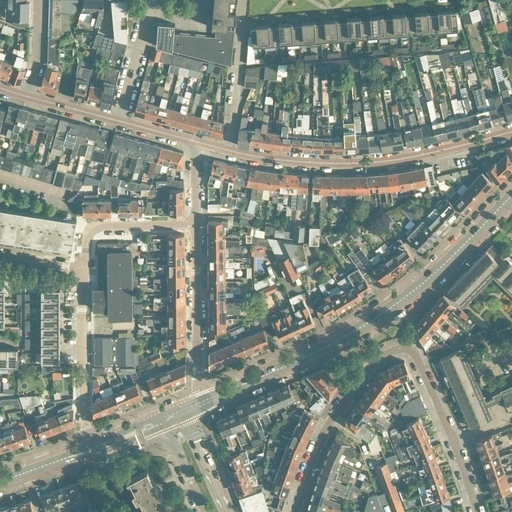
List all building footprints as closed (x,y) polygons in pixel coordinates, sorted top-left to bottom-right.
[(47,61),(47,67),(62,71),(65,61),(59,60),(59,56),(64,56),(64,53),(60,53),(60,36),(61,12),(61,0),(49,0),(49,11),(49,22),(48,34),(48,45),(47,56),(47,61)] [(61,0),(61,12),(72,12),(75,12),(77,10),(78,0),(61,0)] [(84,0),(81,12),(79,18),(91,21),(90,23),(100,26),(103,13),(104,13),(104,0),(84,0)] [(111,0),(112,11),(127,12),(126,0),(111,0)] [(507,19),(502,0),(488,0),(490,5),(495,23),(505,20),(507,19)] [(29,2),(27,2),(7,1),(7,18),(12,18),(12,24),(19,26),(28,26),(28,19),(29,19),(29,2)] [(214,4),(213,16),(236,18),(236,12),(236,6),(214,4)] [(495,23),(490,5),(482,7),(487,25),(495,23)] [(461,12),(464,23),(480,19),(478,8),(461,12)] [(445,10),(445,12),(446,31),(458,30),(458,29),(456,11),(451,11),(451,9),(445,10)] [(438,12),(433,13),(435,32),(446,31),(445,12),(445,10),(438,10),(438,12)] [(415,14),(411,15),(412,34),(424,33),(422,11),(415,12),(415,14)] [(424,33),(435,32),(433,13),(429,13),(428,11),(422,11),(424,33)] [(393,16),(388,16),(390,35),(401,35),(399,13),(393,14),(393,16)] [(401,35),(412,34),(411,15),(406,15),(406,13),(399,13),(401,35)] [(370,18),(365,18),(367,37),(378,36),(376,15),(370,16),(370,18)] [(388,16),(383,17),(383,15),(376,15),(378,36),(390,35),(388,16)] [(216,28),(234,29),(235,23),(236,18),(213,16),(212,27),(216,28)] [(365,18),(360,19),(360,16),(354,17),(355,38),(367,37),(365,18)] [(347,20),(343,20),(344,39),(355,38),(354,17),(347,17),(347,20)] [(343,20),(338,20),(337,18),(331,19),(333,40),(344,39),(343,20)] [(325,21),(320,22),(321,41),(333,40),(331,19),(324,19),(325,21)] [(302,23),(297,24),(299,47),(310,46),(310,42),(308,20),(302,21),(302,23)] [(320,22),(315,22),(315,20),(308,20),(310,42),(310,46),(322,45),(321,41),(320,22)] [(505,20),(495,23),(495,25),(497,31),(507,28),(505,20)] [(156,46),(172,50),(174,32),(175,24),(171,23),(171,24),(158,22),(158,31),(157,31),(156,46)] [(279,25),(274,25),(276,44),(287,44),(285,22),(279,23),(279,25)] [(292,22),(285,22),(287,44),(288,48),(299,47),(297,24),(292,24),(292,22)] [(1,31),(0,33),(11,37),(15,28),(4,24),(3,27),(1,31)] [(265,45),(263,24),(256,25),(256,27),(251,27),(253,46),(265,45)] [(274,25),(269,26),(269,24),(263,24),(265,45),(276,44),(274,25)] [(211,36),(208,59),(228,64),(231,65),(234,29),(216,28),(215,36),(211,36)] [(127,41),(128,42),(128,40),(128,30),(114,30),(115,38),(127,41)] [(174,32),(172,50),(208,59),(211,36),(174,32)] [(102,35),(96,34),(93,45),(97,46),(99,47),(102,35)] [(99,47),(106,49),(109,37),(102,35),(99,47)] [(106,49),(112,50),(115,38),(109,37),(106,49)] [(117,54),(123,56),(127,41),(115,38),(112,50),(110,58),(116,60),(117,54)] [(20,83),(28,61),(24,60),(25,57),(23,56),(25,50),(22,49),(23,42),(18,42),(18,49),(18,54),(9,79),(20,83)] [(246,64),(255,63),(253,46),(248,46),(246,64)] [(152,48),(149,58),(159,60),(161,50),(152,48)] [(161,50),(159,60),(169,63),(171,53),(161,50)] [(450,52),(449,52),(453,63),(462,60),(460,54),(459,50),(450,52)] [(470,51),(460,54),(462,60),(464,67),(474,64),(470,51)] [(438,54),(437,54),(442,70),(453,66),(453,63),(449,52),(438,55),(438,54)] [(4,60),(0,72),(0,75),(9,79),(18,54),(14,53),(10,62),(4,60)] [(171,53),(169,63),(179,66),(181,55),(171,53)] [(430,73),(431,73),(426,54),(414,55),(419,70),(428,67),(430,73)] [(442,70),(437,54),(426,54),(431,73),(442,70)] [(192,58),(181,55),(179,66),(190,68),(192,58)] [(389,60),(389,56),(378,57),(379,67),(390,66),(389,60)] [(200,71),(202,60),(192,58),(190,68),(200,71)] [(359,59),(360,70),(368,69),(366,58),(359,59)] [(349,59),(339,60),(339,71),(350,71),(349,59)] [(350,71),(360,70),(359,59),(349,59),(350,71)] [(339,60),(329,61),(330,72),(331,72),(331,75),(335,75),(337,73),(337,71),(339,71),(339,60)] [(322,61),(313,62),(313,71),(313,77),(322,76),(322,72),(322,61)] [(330,72),(329,61),(322,61),(322,72),(330,72)] [(305,62),(296,63),(296,72),(305,71),(305,62)] [(91,70),(81,67),(82,64),(77,63),(77,66),(74,97),(84,100),(91,70)] [(212,63),(209,74),(219,76),(219,74),(221,65),(212,63)] [(286,78),(287,64),(278,64),(278,65),(277,77),(286,78)] [(402,64),(397,65),(401,82),(406,81),(402,64)] [(270,65),(261,66),(259,76),(259,78),(268,78),(270,65)] [(278,65),(270,65),(268,80),(277,80),(277,77),(278,65)] [(120,69),(108,66),(107,70),(98,103),(110,107),(120,69)] [(261,66),(246,67),(245,75),(259,76),(261,66)] [(62,71),(47,67),(41,87),(56,92),(62,71)] [(91,84),(86,100),(98,103),(107,70),(99,68),(94,85),(91,84)] [(478,71),(469,72),(471,83),(480,82),(478,71)] [(501,90),(502,93),(504,101),(509,120),(511,119),(511,99),(511,100),(507,88),(504,77),(496,80),(499,90),(501,90)] [(138,99),(134,113),(146,116),(149,104),(152,95),(150,94),(145,93),(148,81),(144,79),(138,99)] [(149,104),(146,116),(155,119),(163,91),(164,88),(157,86),(155,95),(152,95),(149,104)] [(251,88),(246,98),(257,100),(259,88),(258,88),(251,87),(251,88)] [(482,87),(472,90),(478,111),(476,111),(481,128),(492,125),(488,108),(482,87)] [(190,113),(186,127),(187,127),(197,130),(204,102),(206,90),(202,89),(200,95),(196,94),(191,113),(190,113)] [(169,93),(163,91),(155,119),(166,122),(170,107),(169,107),(166,106),(169,93)] [(467,92),(461,94),(463,99),(471,131),(481,128),(476,111),(474,112),(471,104),(467,92)] [(492,96),(495,106),(488,108),(492,125),(509,120),(504,101),(502,93),(492,96)] [(170,107),(166,122),(176,124),(184,97),(177,95),(173,108),(170,108),(170,107)] [(184,97),(176,124),(186,127),(190,113),(186,112),(190,98),(184,97)] [(445,98),(440,100),(444,120),(448,136),(460,134),(456,117),(454,117),(450,110),(448,111),(445,98)] [(451,100),(456,117),(460,134),(471,131),(463,99),(457,101),(456,98),(454,99),(451,100)] [(406,100),(400,101),(407,128),(403,129),(407,146),(416,144),(409,114),(406,100)] [(432,100),(427,102),(432,123),(436,139),(448,136),(444,120),(438,121),(432,100)] [(204,102),(197,130),(207,133),(208,133),(210,133),(213,119),(212,119),(211,118),(207,117),(209,111),(211,111),(212,104),(211,104),(204,102)] [(9,104),(5,119),(10,121),(6,136),(11,138),(19,107),(9,104)] [(213,119),(210,133),(223,137),(223,136),(223,135),(225,105),(218,104),(217,120),(213,119)] [(395,130),(390,131),(393,148),(404,147),(397,105),(391,106),(395,130)] [(420,106),(415,107),(416,109),(416,110),(421,126),(425,142),(436,139),(432,123),(430,123),(426,124),(420,106)] [(19,107),(11,138),(16,139),(18,131),(22,132),(25,125),(29,109),(19,107)] [(323,151),(333,152),(333,137),(332,127),(329,127),(329,115),(328,115),(328,108),(323,108),(323,115),(323,120),(323,151)] [(29,126),(22,149),(28,150),(38,112),(29,109),(25,125),(29,126)] [(269,146),(272,147),(280,148),(282,120),(283,111),(279,110),(278,119),(276,119),(276,133),(270,132),(269,146)] [(370,110),(364,110),(364,119),(367,134),(370,151),(382,150),(379,133),(373,133),(370,116),(370,110)] [(282,120),(280,148),(290,149),(291,134),(291,124),(288,124),(288,120),(289,111),(283,111),(282,120)] [(38,112),(28,150),(33,151),(39,129),(44,130),(48,114),(38,112)] [(417,126),(414,112),(409,114),(416,144),(425,142),(421,126),(417,126)] [(58,117),(48,114),(44,130),(49,132),(45,145),(50,146),(58,117)] [(259,145),(269,146),(270,132),(267,131),(269,117),(269,115),(263,114),(263,116),(259,145)] [(291,134),(290,149),(292,149),(302,150),(303,117),(303,114),(298,114),(298,117),(297,118),(296,124),(293,124),(293,134),(291,134)] [(303,122),(302,150),(312,151),(311,136),(311,129),(309,129),(310,114),(303,114),(303,117),(303,122)] [(311,136),(312,151),(323,151),(323,120),(323,115),(317,115),(317,129),(313,129),(313,136),(311,136)] [(360,115),(354,116),(354,122),(355,137),(358,151),(370,151),(367,134),(361,134),(360,115)] [(249,147),(252,128),(248,127),(249,116),(241,116),(240,128),(239,128),(237,145),(249,147)] [(259,145),(263,116),(257,116),(255,128),(252,128),(249,147),(250,143),(259,145)] [(384,117),(377,118),(379,133),(382,150),(393,148),(390,131),(386,132),(384,117)] [(70,120),(60,118),(52,146),(62,149),(63,145),(70,120)] [(70,120),(63,145),(72,148),(79,123),(70,120)] [(354,122),(343,123),(343,126),(345,152),(358,151),(355,137),(354,122)] [(72,148),(70,156),(75,158),(80,140),(85,141),(89,126),(79,123),(72,148)] [(88,142),(84,157),(90,159),(98,128),(89,126),(85,141),(88,142)] [(335,137),(333,137),(333,152),(345,152),(343,126),(334,126),(335,137)] [(90,159),(103,163),(108,147),(104,146),(108,131),(98,128),(90,159)] [(109,164),(115,166),(123,135),(114,133),(110,148),(113,149),(109,164)] [(127,153),(128,153),(132,138),(132,137),(123,135),(115,166),(119,167),(123,152),(127,153)] [(132,138),(128,153),(129,153),(133,154),(129,170),(134,171),(142,140),(133,138),(132,138)] [(147,158),(151,143),(142,140),(134,171),(138,172),(142,157),(147,158)] [(151,143),(147,158),(148,158),(152,159),(148,174),(153,176),(154,171),(161,145),(151,143)] [(172,148),(161,145),(154,171),(160,172),(162,162),(168,164),(172,148)] [(172,148),(168,164),(184,168),(183,151),(172,148)] [(495,149),(489,150),(492,157),(495,161),(505,174),(511,168),(511,162),(507,153),(500,158),(498,155),(495,149)] [(6,157),(3,169),(12,171),(15,160),(6,157)] [(213,159),(208,183),(208,187),(214,187),(214,186),(216,176),(221,178),(222,178),(226,162),(213,159)] [(481,163),(495,182),(496,182),(505,174),(495,161),(491,165),(486,159),(481,163)] [(15,160),(12,171),(21,174),(24,164),(25,162),(15,160)] [(33,167),(31,177),(41,180),(44,167),(45,165),(35,162),(33,167)] [(220,203),(220,206),(230,208),(231,207),(232,196),(233,188),(235,181),(234,181),(237,165),(226,162),(222,178),(221,180),(228,182),(227,195),(220,194),(220,203)] [(33,167),(24,164),(21,174),(31,177),(33,167)] [(237,165),(234,181),(235,181),(246,184),(250,168),(237,165)] [(432,165),(424,167),(427,183),(428,186),(433,185),(436,184),(434,177),(432,165)] [(41,180),(53,183),(56,170),(44,167),(41,180)] [(86,173),(92,174),(94,175),(95,169),(88,167),(86,173)] [(414,186),(427,183),(424,167),(412,169),(411,170),(414,186)] [(261,169),(250,168),(246,184),(253,185),(251,198),(256,199),(258,186),(261,169)] [(53,183),(52,184),(62,186),(66,171),(57,169),(56,170),(53,183)] [(258,186),(256,199),(262,200),(262,198),(268,199),(269,195),(270,187),(271,171),(261,169),(258,186)] [(397,172),(400,188),(414,186),(411,170),(410,170),(397,172)] [(66,171),(62,186),(71,189),(74,179),(76,174),(66,171)] [(280,172),(271,171),(270,187),(269,195),(273,196),(272,201),(277,202),(279,188),(280,172)] [(289,173),(280,172),(279,188),(277,202),(283,202),(284,196),(288,196),(288,189),(289,173)] [(397,172),(387,173),(391,189),(393,201),(398,198),(396,188),(400,188),(397,172)] [(482,172),(475,180),(487,191),(494,183),(482,172)] [(102,173),(100,180),(110,183),(112,176),(102,173)] [(299,174),(289,173),(288,189),(292,190),(291,203),(291,208),(296,208),(297,204),(299,174)] [(391,189),(387,173),(378,174),(381,190),(385,189),(387,201),(388,208),(393,206),(393,201),(391,189)] [(309,174),(299,174),(297,204),(302,204),(304,191),(307,191),(309,174)] [(378,174),(367,175),(371,198),(372,204),(377,204),(376,190),(379,190),(381,190),(378,174)] [(321,199),(323,175),(313,175),(312,200),(318,201),(318,199),(321,199)] [(321,206),(320,209),(326,210),(326,206),(327,192),(331,192),(333,192),(333,175),(331,175),(325,175),(323,175),(321,199),(321,206)] [(333,175),(333,192),(337,192),(337,209),(343,210),(343,206),(343,197),(343,192),(342,192),(341,176),(333,175)] [(345,176),(341,176),(342,192),(343,192),(354,192),(355,191),(355,175),(353,175),(345,176)] [(367,175),(355,175),(355,191),(364,191),(364,199),(371,198),(367,175)] [(121,179),(112,176),(110,183),(118,185),(119,186),(121,179)] [(156,187),(184,186),(184,180),(173,180),(173,177),(167,177),(167,180),(156,180),(156,182),(156,187)] [(84,181),(74,179),(71,189),(78,191),(83,185),(84,181)] [(131,181),(121,179),(119,186),(129,189),(131,181)] [(131,180),(131,181),(129,189),(130,189),(139,189),(141,182),(131,180)] [(468,187),(480,198),(487,191),(475,180),(468,187)] [(139,189),(141,189),(149,189),(151,183),(141,181),(141,182),(139,189)] [(468,187),(460,195),(473,206),(480,198),(468,187)] [(169,189),(169,201),(184,200),(184,189),(169,189)] [(232,196),(231,207),(235,207),(241,208),(244,192),(238,191),(236,196),(232,196)] [(449,198),(466,213),(473,206),(460,195),(456,191),(449,198)] [(415,193),(401,195),(403,204),(416,197),(415,193)] [(77,199),(76,203),(77,215),(98,215),(98,199),(98,194),(85,194),(85,199),(77,199)] [(131,214),(142,214),(145,204),(143,204),(143,198),(138,198),(138,197),(130,197),(130,198),(131,214)] [(441,200),(435,206),(451,221),(460,211),(446,197),(442,201),(441,200)] [(111,198),(98,199),(98,215),(111,215),(111,198)] [(118,198),(118,215),(131,214),(130,198),(118,198)] [(184,214),(184,200),(169,201),(163,201),(163,206),(157,206),(157,207),(152,207),(152,201),(148,201),(144,212),(144,214),(184,214)] [(294,232),(294,239),(303,240),(305,225),(304,225),(305,214),(306,213),(302,208),(302,204),(297,204),(296,208),(294,232)] [(403,211),(407,214),(412,208),(409,205),(403,211)] [(435,206),(423,218),(438,234),(451,221),(435,206)] [(239,217),(241,217),(253,220),(254,213),(241,209),(239,217)] [(0,237),(72,249),(72,246),(77,246),(77,237),(74,236),(77,219),(66,218),(65,220),(0,210),(0,237)] [(386,212),(380,215),(389,226),(394,222),(386,212)] [(241,217),(239,223),(248,226),(251,227),(252,224),(253,220),(241,217)] [(427,245),(438,234),(423,218),(407,235),(422,250),(424,249),(428,245),(427,245)] [(368,219),(363,222),(369,230),(374,226),(368,219)] [(228,220),(208,221),(208,234),(225,237),(224,226),(228,226),(228,220)] [(348,221),(339,225),(342,230),(351,227),(348,221)] [(251,227),(250,235),(252,236),(264,238),(264,233),(265,230),(259,229),(260,225),(252,224),(251,227)] [(265,230),(264,233),(274,234),(275,230),(275,227),(265,225),(265,230)] [(309,225),(309,243),(319,243),(319,237),(320,226),(309,225)] [(355,227),(349,231),(354,237),(360,232),(355,227)] [(275,230),(274,234),(274,236),(284,238),(284,231),(275,230)] [(294,232),(284,231),(284,238),(294,239),(294,232)] [(330,234),(325,236),(328,241),(329,243),(342,236),(338,232),(330,234)] [(153,238),(153,244),(184,243),(184,234),(168,234),(168,238),(153,238)] [(208,247),(239,246),(239,240),(225,240),(225,237),(208,234),(208,247)] [(264,238),(252,236),(252,242),(270,245),(267,238),(264,238)] [(270,245),(277,259),(290,253),(284,240),(267,238),(270,245)] [(389,246),(394,252),(404,265),(414,257),(399,238),(389,246)] [(284,240),(290,253),(298,271),(308,266),(303,242),(284,240)] [(110,317),(132,317),(132,316),(131,316),(131,315),(131,307),(132,307),(132,305),(131,305),(131,303),(131,298),(132,298),(132,296),(131,296),(131,294),(131,291),(134,291),(133,287),(131,287),(131,280),(132,280),(132,278),(131,278),(131,275),(131,270),(132,270),(132,269),(131,269),(131,261),(132,261),(132,259),(131,259),(131,254),(131,251),(132,251),(132,250),(131,250),(131,242),(103,243),(98,243),(98,289),(94,289),(94,309),(110,309),(110,317)] [(184,253),(184,243),(153,244),(147,244),(147,249),(168,249),(168,253),(184,253)] [(492,245),(486,251),(486,250),(472,264),(474,266),(465,275),(463,273),(452,285),(454,287),(449,292),(462,304),(493,272),(511,291),(511,262),(509,260),(507,262),(503,258),(504,257),(501,254),(498,251),(492,245)] [(239,246),(208,247),(208,257),(225,257),(225,256),(233,256),(233,252),(239,252),(239,246)] [(361,248),(355,253),(367,269),(371,266),(383,281),(393,274),(381,258),(373,264),(369,259),(361,248)] [(348,273),(349,274),(354,283),(361,295),(372,288),(369,284),(375,280),(366,270),(367,269),(355,253),(352,250),(348,253),(358,266),(357,266),(356,266),(355,265),(354,265),(353,266),(352,266),(351,267),(350,267),(350,268),(349,269),(348,269),(348,270),(348,271),(348,272),(348,273)] [(385,251),(379,255),(382,258),(381,258),(393,274),(394,273),(395,274),(399,271),(399,269),(404,265),(394,252),(389,256),(385,251)] [(146,263),(184,262),(184,253),(168,253),(158,253),(158,257),(146,257),(146,263)] [(277,259),(287,280),(288,280),(300,275),(298,271),(290,253),(277,259)] [(208,257),(208,268),(233,268),(239,268),(239,262),(232,262),(232,258),(225,258),(225,257),(208,257)] [(323,259),(312,265),(315,271),(326,264),(323,259)] [(184,262),(146,263),(144,263),(144,268),(153,268),(168,268),(168,273),(168,274),(185,274),(184,262)] [(312,265),(304,268),(307,274),(314,272),(312,265)] [(233,268),(208,268),(209,278),(225,277),(233,277),(233,268)] [(185,284),(185,274),(168,274),(168,278),(153,278),(153,284),(185,284)] [(339,284),(351,303),(362,296),(361,295),(354,283),(349,274),(337,282),(338,285),(339,284)] [(209,287),(239,287),(239,282),(239,281),(225,281),(225,277),(209,278),(209,287)] [(271,283),(268,277),(254,282),(254,290),(271,283)] [(270,286),(273,291),(279,289),(276,283),(270,286)] [(320,305),(327,316),(337,309),(327,291),(323,283),(318,285),(323,294),(314,300),(318,307),(320,305)] [(168,290),(168,294),(185,293),(185,284),(153,284),(154,290),(168,290)] [(327,291),(337,309),(338,310),(351,303),(339,284),(338,285),(327,291)] [(266,294),(272,292),(273,291),(270,286),(264,289),(266,294)] [(209,287),(209,297),(209,298),(225,298),(225,296),(225,293),(240,292),(239,287),(209,287)] [(60,289),(41,289),(41,298),(60,298),(60,289)] [(185,303),(185,293),(168,294),(168,297),(154,298),(154,303),(185,303)] [(292,304),(295,310),(303,328),(304,328),(304,329),(310,326),(310,325),(314,323),(301,294),(300,294),(294,296),(289,298),(292,304)] [(436,303),(435,304),(447,314),(448,313),(450,310),(463,321),(468,315),(464,312),(443,294),(436,303)] [(60,298),(41,298),(41,307),(60,307),(60,298)] [(225,298),(209,298),(209,308),(240,307),(240,302),(225,302),(225,298)] [(185,314),(185,303),(154,303),(154,309),(168,309),(168,313),(169,314),(185,314)] [(303,328),(295,310),(292,304),(281,309),(284,315),(292,333),(296,331),(297,332),(302,330),(302,329),(303,328)] [(434,304),(427,313),(453,335),(457,330),(443,319),(447,315),(447,314),(435,304),(434,304)] [(60,307),(41,307),(41,316),(60,316),(60,307)] [(240,314),(240,307),(209,308),(209,317),(209,318),(225,318),(225,317),(225,314),(240,314)] [(292,333),(284,315),(281,309),(279,310),(279,311),(272,315),(270,315),(272,319),(272,320),(281,338),(285,336),(286,337),(291,334),(292,333)] [(420,321),(420,322),(432,332),(435,328),(447,338),(449,334),(451,336),(453,335),(427,313),(424,316),(420,321)] [(185,324),(185,315),(185,314),(169,314),(169,315),(169,318),(146,318),(146,325),(185,324)] [(267,338),(272,336),(274,335),(272,329),(266,315),(259,318),(261,322),(264,329),(267,338)] [(60,316),(41,316),(41,326),(60,326),(60,316)] [(209,318),(209,319),(209,338),(225,332),(225,319),(225,318),(209,318)] [(433,333),(420,322),(415,327),(426,351),(434,348),(437,354),(450,348),(444,343),(440,345),(429,337),(433,333)] [(185,334),(185,324),(146,325),(146,330),(161,330),(161,334),(169,334),(185,334)] [(60,326),(41,326),(41,335),(60,335),(60,326)] [(483,327),(473,336),(475,338),(481,335),(485,333),(488,332),(483,327)] [(267,338),(264,329),(252,334),(258,348),(259,348),(260,349),(264,347),(264,346),(270,343),(267,338)] [(185,343),(185,334),(169,334),(169,340),(155,340),(155,347),(179,347),(178,343),(185,343)] [(258,348),(252,334),(241,339),(247,353),(252,351),(254,352),(257,350),(257,349),(258,348)] [(469,334),(462,342),(464,343),(468,341),(475,338),(473,336),(469,334)] [(60,335),(41,335),(41,344),(60,344),(60,335)] [(94,338),(95,365),(134,364),(139,364),(139,360),(138,360),(138,338),(134,338),(134,337),(116,338),(115,340),(113,340),(112,338),(94,338)] [(247,353),(241,339),(230,343),(236,358),(237,357),(238,358),(241,357),(242,355),(247,353)] [(236,358),(230,343),(219,348),(225,362),(230,360),(231,361),(235,360),(235,358),(236,358)] [(60,344),(41,344),(41,353),(60,353),(60,344)] [(9,348),(0,347),(0,372),(7,372),(7,366),(9,366),(9,348)] [(18,348),(9,348),(9,366),(18,366),(18,348)] [(225,362),(219,348),(209,352),(209,369),(219,365),(220,366),(224,364),(224,363),(225,362)] [(185,354),(185,349),(175,353),(177,358),(185,354)] [(461,349),(460,349),(440,358),(441,358),(446,372),(453,386),(470,426),(491,417),(486,407),(484,403),(461,349)] [(139,368),(156,361),(162,358),(159,351),(139,360),(139,364),(139,366),(139,368)] [(60,353),(41,353),(41,362),(60,362),(60,353)] [(156,361),(158,365),(167,362),(165,357),(162,358),(156,361)] [(404,361),(393,366),(400,381),(405,379),(408,385),(410,391),(409,392),(406,393),(409,400),(420,395),(404,361)] [(186,379),(185,362),(170,369),(176,383),(177,384),(182,382),(182,381),(186,379)] [(105,366),(95,367),(92,367),(92,375),(105,374),(105,366)] [(400,381),(393,366),(381,371),(376,378),(389,388),(392,384),(400,381)] [(318,387),(331,376),(324,368),(301,378),(301,379),(307,385),(304,388),(310,394),(318,387)] [(176,383),(170,369),(159,374),(165,388),(169,386),(170,387),(175,385),(175,384),(176,383)] [(62,370),(53,372),(54,379),(63,378),(62,370)] [(136,372),(130,374),(133,382),(135,381),(139,379),(136,372)] [(165,388),(159,374),(142,380),(147,392),(152,390),(153,393),(154,392),(155,393),(159,392),(159,390),(165,388)] [(309,407),(320,414),(338,383),(331,376),(318,387),(323,393),(320,396),(319,397),(319,398),(309,407)] [(375,380),(369,388),(395,406),(396,404),(398,401),(386,392),(388,390),(389,388),(376,378),(375,380)] [(122,381),(111,386),(120,407),(125,404),(126,405),(129,404),(130,402),(131,402),(125,388),(122,381)] [(134,384),(125,388),(131,402),(132,401),(133,402),(137,401),(137,399),(142,397),(138,387),(136,383),(134,384)] [(288,384),(277,389),(283,404),(299,397),(298,396),(295,387),(291,389),(288,384)] [(402,385),(396,388),(403,394),(406,393),(402,385)] [(108,411),(109,411),(110,412),(115,410),(114,409),(120,407),(114,392),(111,386),(100,390),(102,397),(108,411)] [(511,386),(501,391),(502,393),(503,395),(509,410),(511,408),(511,386)] [(369,388),(363,395),(377,405),(379,402),(397,415),(400,410),(395,406),(369,388)] [(272,409),(283,404),(277,389),(266,393),(272,409)] [(494,399),(484,403),(486,407),(495,403),(501,400),(499,397),(503,395),(502,393),(501,391),(494,394),(495,398),(494,399)] [(266,393),(255,398),(261,413),(266,425),(269,432),(272,430),(269,424),(272,423),(267,411),(272,409),(266,393)] [(39,395),(19,396),(23,408),(25,407),(42,402),(39,395)] [(363,397),(357,405),(385,425),(388,427),(392,423),(374,410),(376,407),(377,405),(363,395),(363,397)] [(403,407),(400,410),(402,413),(423,402),(420,395),(409,400),(407,401),(403,407)] [(3,405),(20,401),(19,396),(2,400),(3,405)] [(93,418),(103,414),(104,415),(107,413),(107,412),(108,411),(102,397),(93,401),(93,413),(93,418)] [(54,401),(55,404),(64,427),(65,427),(65,428),(71,426),(70,425),(74,424),(73,398),(63,400),(54,401)] [(258,430),(261,437),(262,440),(266,438),(266,437),(262,428),(263,428),(257,415),(261,413),(255,398),(246,402),(258,430)] [(236,406),(238,411),(242,421),(247,420),(253,432),(258,430),(246,402),(236,406)] [(423,402),(402,413),(405,421),(418,415),(427,411),(423,402)] [(55,404),(43,408),(53,432),(58,430),(59,431),(64,429),(64,427),(55,404)] [(53,432),(43,408),(42,405),(38,407),(41,414),(34,416),(42,436),(43,436),(43,437),(48,435),(48,434),(53,432)] [(385,425),(357,405),(349,415),(363,425),(366,421),(382,431),(384,437),(389,436),(386,429),(385,425)] [(313,428),(319,417),(304,410),(301,416),(294,413),(295,411),(294,410),(289,415),(292,417),(299,420),(313,428)] [(249,436),(242,421),(238,411),(228,416),(234,430),(239,428),(244,438),(249,436)] [(363,425),(349,415),(343,424),(344,425),(344,424),(369,442),(368,443),(368,444),(372,453),(382,449),(376,434),(363,425)] [(228,416),(217,420),(220,429),(226,445),(232,443),(230,437),(229,432),(234,430),(228,416)] [(403,429),(405,435),(423,427),(419,417),(406,422),(408,427),(403,429)] [(313,428),(299,420),(293,432),(308,439),(313,428)] [(12,423),(0,427),(8,448),(13,446),(14,447),(17,446),(17,445),(19,444),(12,423)] [(25,426),(14,429),(19,444),(20,444),(21,445),(25,444),(25,442),(30,440),(25,426)] [(423,427),(405,435),(407,440),(413,438),(414,442),(427,437),(423,427)] [(476,440),(479,450),(509,439),(507,433),(501,435),(499,431),(476,440)] [(308,439),(293,432),(292,433),(290,438),(282,435),(278,439),(287,444),(302,450),(308,439)] [(337,433),(331,446),(357,458),(360,453),(348,448),(351,441),(338,433),(339,432),(338,432),(337,432),(337,433)] [(263,442),(262,440),(261,437),(251,441),(253,446),(263,442)] [(427,437),(414,442),(407,445),(410,454),(413,453),(431,446),(427,437)] [(497,449),(511,444),(509,439),(479,450),(483,459),(499,453),(497,449)] [(302,450),(287,444),(285,449),(275,446),(274,451),(299,460),(302,450)] [(331,446),(327,454),(343,461),(344,459),(354,464),(357,458),(331,446)] [(417,463),(435,457),(431,446),(413,453),(417,463)] [(279,465),(295,470),(299,460),(274,451),(267,449),(267,455),(273,457),(281,459),(279,465)] [(229,470),(250,462),(246,450),(225,458),(228,465),(229,465),(230,469),(229,469),(229,470)] [(511,452),(500,456),(499,453),(483,459),(486,468),(511,458),(511,452)] [(326,456),(322,465),(350,476),(352,470),(340,465),(342,462),(342,461),(343,461),(327,454),(326,454),(326,456)] [(439,466),(435,457),(417,463),(421,473),(439,466)] [(511,458),(486,468),(489,477),(505,471),(504,467),(511,464),(511,458)] [(254,473),(250,462),(229,470),(232,477),(233,476),(234,480),(254,473)] [(386,463),(376,467),(386,492),(377,496),(383,511),(403,511),(404,511),(396,489),(393,483),(390,473),(387,466),(386,463)] [(295,470),(279,465),(274,478),(291,484),(295,470)] [(322,465),(320,473),(335,479),(336,476),(348,480),(350,476),(322,465)] [(442,476),(439,466),(421,473),(422,477),(424,482),(442,476)] [(150,511),(166,504),(147,469),(146,470),(143,471),(138,474),(129,479),(128,480),(129,482),(130,481),(136,491),(133,493),(137,501),(140,499),(146,511),(150,511)] [(396,470),(390,473),(393,483),(400,480),(396,470)] [(505,471),(489,477),(493,486),(511,479),(511,473),(506,475),(505,471)] [(238,491),(258,484),(254,473),(234,480),(233,480),(236,488),(237,488),(238,491)] [(320,473),(316,482),(347,492),(348,493),(351,485),(347,483),(346,486),(334,481),(335,479),(320,473)] [(424,482),(427,492),(446,486),(442,476),(424,482)] [(291,484),(274,478),(271,489),(263,486),(262,489),(262,491),(285,499),(286,495),(291,484)] [(511,479),(493,486),(495,494),(511,490),(510,486),(511,485),(511,479)] [(360,488),(369,492),(372,484),(363,481),(360,488)] [(77,482),(65,487),(72,504),(74,508),(85,504),(77,482)] [(316,482),(314,489),(330,494),(330,492),(343,497),(344,493),(346,494),(347,492),(316,482)] [(263,483),(258,484),(238,491),(237,492),(237,493),(238,492),(239,497),(256,492),(262,489),(263,486),(263,483)] [(360,488),(351,485),(348,493),(347,497),(351,499),(353,491),(359,493),(360,488)] [(449,497),(446,486),(427,492),(420,495),(422,505),(449,497)] [(65,487),(53,491),(60,508),(72,504),(65,487)] [(405,488),(399,491),(403,501),(407,499),(409,498),(405,488)] [(269,511),(267,505),(266,503),(262,491),(262,489),(256,492),(239,497),(239,498),(240,500),(242,506),(242,507),(243,507),(244,510),(244,511),(269,511)] [(313,491),(310,500),(338,509),(340,504),(328,500),(329,496),(330,494),(314,489),(313,491)] [(53,491),(42,495),(47,511),(61,511),(60,508),(53,491)] [(383,511),(377,496),(376,496),(375,494),(368,496),(363,511),(364,511),(363,511),(383,511)] [(508,511),(507,507),(504,494),(500,495),(503,503),(497,504),(499,511),(508,511)] [(443,511),(447,511),(453,510),(450,499),(440,502),(441,506),(442,506),(443,511)] [(34,511),(30,500),(19,503),(21,511),(34,511)] [(310,500),(308,508),(321,511),(323,511),(324,510),(329,511),(337,511),(338,509),(310,500)] [(7,507),(8,511),(21,511),(19,503),(7,507)]
